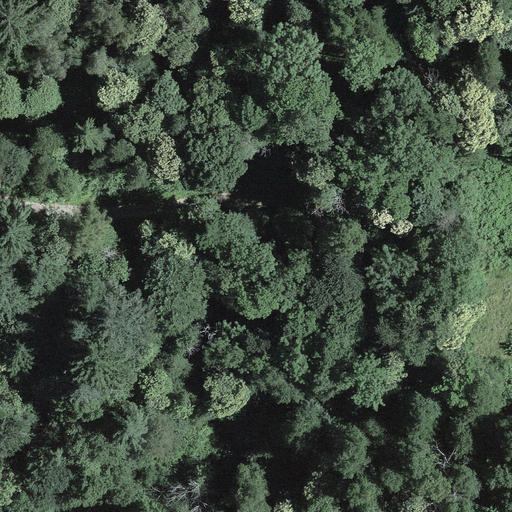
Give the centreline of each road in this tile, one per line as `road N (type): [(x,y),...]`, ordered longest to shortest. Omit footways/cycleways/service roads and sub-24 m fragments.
road 1 (track): [(511,420),(415,371),(348,244),(292,202),(81,211),(0,203)]
road 2 (track): [(0,100),(69,111),(203,82),(324,36),(375,60),(505,98)]
